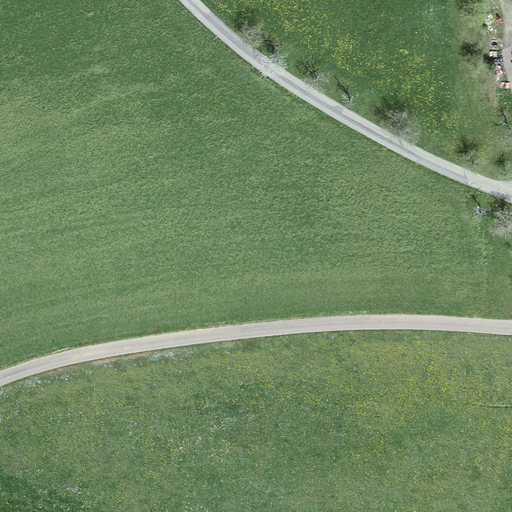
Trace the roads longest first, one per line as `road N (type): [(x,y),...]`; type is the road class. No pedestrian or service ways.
road 1 (unclassified): [(511,326),(276,327),(129,345),(0,378)]
road 2 (unclassified): [(188,0),(301,91),(425,160),(511,195)]
